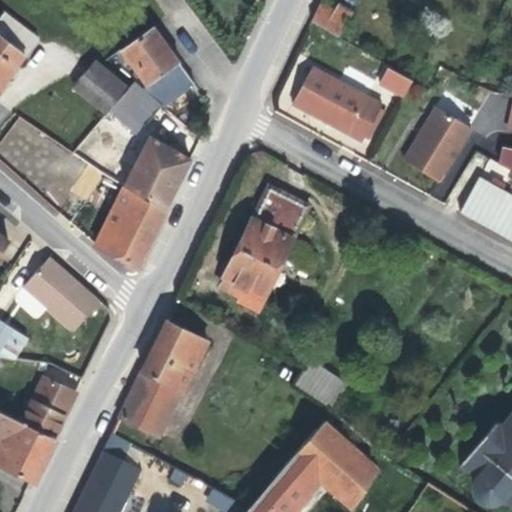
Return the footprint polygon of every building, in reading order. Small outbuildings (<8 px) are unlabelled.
[(314,2),(305,21),(334,38),(344,21),(343,19),(349,11),(338,3),(331,12),(314,2)] [(423,9),(417,26),(443,35),(449,17),(423,9)] [(0,11),(0,39),(19,54),(32,36),(0,11)] [(147,29),(143,32),(156,51),(161,48),(147,29)] [(143,32),(114,52),(141,94),(155,106),(187,84),(161,48),(156,51),(143,32)] [(0,79),(19,54),(0,39),(0,79)] [(88,64),(67,89),(98,115),(107,105),(119,90),(88,64)] [(303,66),(291,88),(311,98),(304,112),(357,141),(376,104),(303,66)] [(404,98),(413,80),(386,67),(377,85),(404,98)] [(438,71),(428,88),(449,100),(459,83),(438,71)] [(119,90),(107,105),(136,129),(155,106),(141,94),(127,82),(119,90)] [(291,88),(284,102),(304,112),(311,98),(291,88)] [(431,105),(407,144),(444,165),(467,127),(431,105)] [(141,139),(117,189),(158,211),(184,159),(141,139)] [(407,144),(397,160),(433,182),(444,165),(407,144)] [(95,174),(64,221),(77,233),(92,210),(87,207),(105,181),(95,174)] [(117,189),(89,244),(130,268),(158,211),(117,189)] [(251,219),(224,278),(231,282),(226,293),(232,296),(230,300),(250,309),(286,237),(284,236),(299,204),(269,189),(253,220),(251,219)] [(42,254),(17,284),(69,329),(95,299),(42,254)] [(224,278),(219,289),(226,293),(231,282),(224,278)] [(160,319),(113,415),(151,434),(173,389),(176,390),(200,339),(160,319)] [(0,325),(0,353),(7,354),(18,337),(0,325)] [(310,360),(294,385),(330,407),(346,382),(310,360)] [(37,377),(15,422),(47,437),(69,393),(37,377)] [(511,404),(493,427),(489,423),(455,462),(471,476),(468,481),(467,486),(468,492),(472,498),(478,502),(484,503),(490,502),(496,497),(511,509),(511,404)] [(0,469),(25,482),(47,437),(15,422),(0,414),(0,469)] [(315,422),(286,456),(317,483),(345,507),(374,472),(315,422)] [(106,429),(96,450),(108,456),(118,437),(106,429)] [(96,450),(89,464),(101,470),(108,456),(96,450)] [(278,505),(272,511),(289,511),(317,483),(286,456),(257,489),(278,505)] [(89,464),(66,511),(107,511),(123,482),(101,470),(89,464)] [(272,511),(278,505),(257,489),(237,511),(272,511)] [(236,511),(201,490),(194,501),(210,511),(236,511)]
